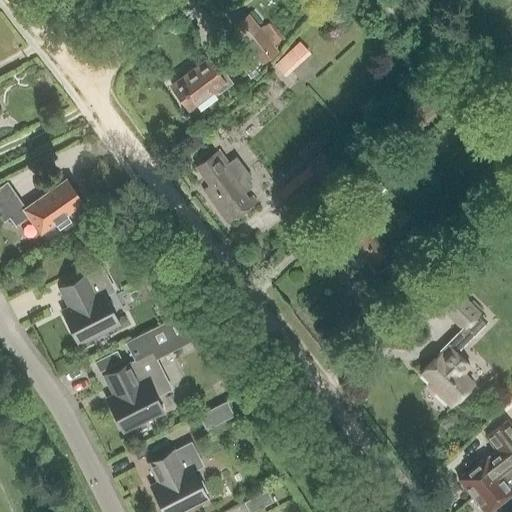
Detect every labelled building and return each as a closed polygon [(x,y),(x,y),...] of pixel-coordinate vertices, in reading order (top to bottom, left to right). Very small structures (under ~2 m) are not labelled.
[(260,30),(249,15),(232,28),(262,67),(279,54),(273,46),(281,40),(268,23),(260,30)] [(292,49),(274,65),(285,77),(303,61),(292,49)] [(260,74),(248,58),(239,65),(251,80),(260,74)] [(208,60),(171,87),(188,110),(215,90),(218,94),(233,83),(217,61),(212,65),(208,60)] [(218,150),(196,167),(209,186),(203,190),(228,224),(256,203),(247,191),(252,188),(247,182),(251,179),(236,158),(228,164),(218,150)] [(308,166),(279,189),(288,200),(317,176),(325,186),(341,173),(322,150),(306,163),(308,166)] [(15,194),(0,204),(0,217),(3,222),(9,218),(15,226),(28,217),(40,234),(54,223),(58,229),(70,221),(66,215),(83,204),(65,179),(25,208),(15,194)] [(360,196),(352,185),(331,202),(348,223),(370,206),(369,206),(388,191),(380,181),(360,196)] [(369,266),(371,264),(378,274),(393,262),(386,253),(387,252),(367,227),(349,241),(369,266)] [(102,266),(57,289),(58,290),(60,289),(69,308),(62,311),(61,309),(60,310),(79,346),(80,345),(79,343),(92,336),(93,338),(104,333),(103,331),(117,324),(118,326),(119,326),(102,292),(110,288),(100,269),(103,268),(102,266)] [(481,312),(459,293),(441,310),(464,330),(481,312)] [(114,395),(107,398),(106,396),(105,397),(123,433),(124,433),(123,430),(137,424),(138,426),(148,420),(147,418),(161,411),(162,414),(163,413),(154,395),(168,388),(154,361),(198,338),(182,313),(124,343),(133,360),(102,376),(102,377),(104,376),(114,395)] [(449,346),(422,374),(432,385),(430,387),(450,406),(472,384),(461,373),(469,366),(449,346)] [(99,372),(121,361),(116,351),(94,362),(97,369),(99,372)] [(226,401),(199,415),(206,429),(233,416),(226,401)] [(458,479),(473,497),(511,466),(511,426),(507,421),(486,438),(498,453),(489,460),(486,457),(458,479)] [(191,441),(146,464),(147,465),(149,464),(158,482),(151,486),(150,484),(149,484),(162,511),(179,511),(181,511),(183,511),(193,508),(191,506),(205,499),(206,501),(207,500),(191,467),(199,463),(189,443),(191,442),(191,441)] [(511,466),(473,497),(484,511),(489,511),(511,494),(511,488),(508,483),(511,480),(511,466)] [(266,490),(243,502),(247,511),(251,511),(273,501),(266,490)]
